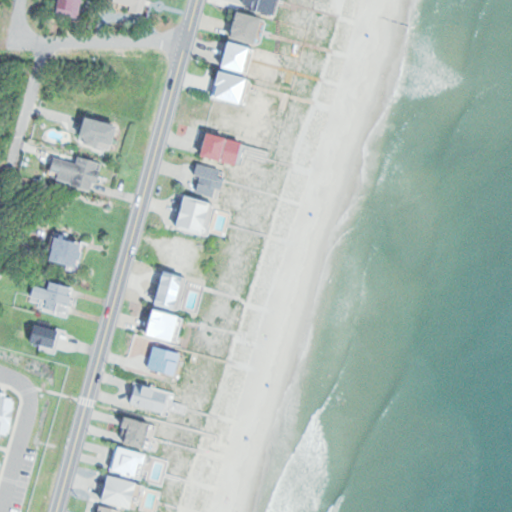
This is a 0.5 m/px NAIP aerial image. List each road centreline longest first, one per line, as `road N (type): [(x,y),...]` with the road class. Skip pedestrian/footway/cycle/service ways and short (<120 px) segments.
road 1 (secondary): [(54,511),(194,0)]
road 2 (residential): [(183,44),(26,35)]
road 3 (residential): [(0,372),(23,383),(30,397),(0,509)]
road 4 (residential): [(26,35),(31,54),(0,173)]
